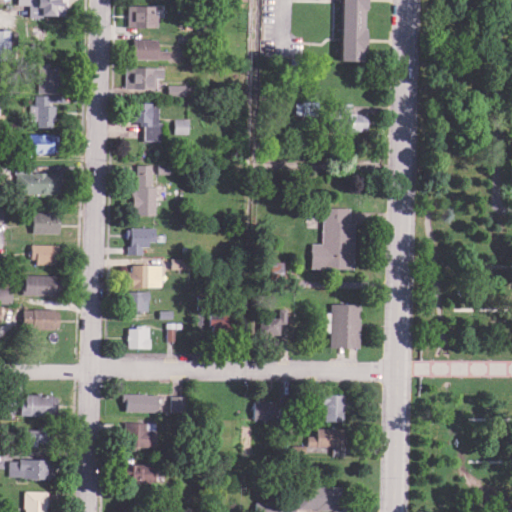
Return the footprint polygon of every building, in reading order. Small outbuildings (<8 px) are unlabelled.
[(57,13),(57,5),(62,5),(61,0),(13,0),(14,2),(25,2),(25,13),(57,13)] [(336,0),(336,64),(359,65),(360,0),(336,0)] [(150,3),(124,2),(124,24),(155,24),(155,12),(149,11),(150,3)] [(0,57),(7,58),(8,27),(0,26),(0,57)] [(127,56),(164,57),(164,48),(152,48),(152,36),(127,35),(127,56)] [(46,60),(34,60),(33,90),(58,91),(58,65),(46,65),(46,60)] [(122,86),(152,86),(152,75),(159,75),(159,64),(122,64),(122,86)] [(182,82),(164,82),(164,93),(182,94),(182,82)] [(27,117),(34,117),(34,124),(52,124),(51,100),(62,100),(62,92),(32,92),(32,102),(26,103),(27,117)] [(139,137),(157,137),(157,119),(154,119),(154,104),(145,104),(145,100),(122,99),(121,120),(139,120),(139,137)] [(292,113),(312,112),(311,99),(292,99),(292,113)] [(347,100),(329,100),(329,110),(320,110),(320,129),(347,129),(347,126),(362,127),(362,111),(347,111),(347,100)] [(170,130),(185,130),(185,116),(170,116),(170,130)] [(55,131),(20,131),(20,150),(55,150),(55,131)] [(54,170),(28,169),(28,160),(11,159),(10,189),(54,190),(54,170)] [(169,160),(154,160),(154,171),(168,171),(169,160)] [(148,162),(132,162),(132,183),(128,183),(127,204),(132,204),(132,212),(151,212),(152,183),(148,183),(148,162)] [(345,205),(319,204),(318,241),(306,240),(305,265),(349,266),(350,219),(345,219),(345,205)] [(56,209),(27,209),(28,230),(56,230),(56,209)] [(150,225),(124,224),(123,251),(138,252),(138,241),(149,241),(150,225)] [(49,259),(49,254),(55,253),(54,241),(26,242),(26,260),(49,259)] [(167,266),(185,266),(185,255),(167,255),(167,266)] [(156,261),(124,263),(124,285),(157,283),(156,261)] [(20,292),(55,292),(55,273),(20,272),(20,292)] [(9,286),(0,285),(0,300),(9,301),(9,286)] [(145,288),(124,289),(124,309),(146,308),(145,288)] [(54,326),(55,307),(22,306),(21,325),(54,326)] [(275,315),(257,314),(257,331),(277,332),(277,321),(283,321),(284,306),(275,306),(275,315)] [(206,331),(226,332),(227,310),(207,309),(206,331)] [(124,345),(145,345),(145,324),(123,324),(124,345)] [(172,325),(163,325),(163,338),(172,338),(172,325)] [(119,408),(153,409),(154,391),(120,390),(119,408)] [(52,413),(53,392),(20,391),(20,396),(4,396),(4,412),(52,413)] [(341,391),(305,391),(305,403),(322,403),(321,418),(340,418),(341,391)] [(249,398),(248,416),(273,417),(274,399),(249,398)] [(121,444),(152,445),(153,420),(121,419),(121,444)] [(51,440),(52,424),(34,423),(34,427),(15,426),(14,443),(34,444),(34,439),(51,440)] [(339,426),(313,425),(313,434),(304,433),(304,443),(338,444),(339,426)] [(6,457),(6,475),(51,476),(51,457),(6,457)] [(146,481),(146,461),(121,461),(122,489),(135,489),(135,481),(146,481)] [(295,506),(334,507),(334,494),(338,494),(338,484),(296,483),(295,506)] [(42,511),(43,489),(21,488),(20,511),(42,511)] [(250,511),(292,511),(293,500),(251,499),(250,511)]
